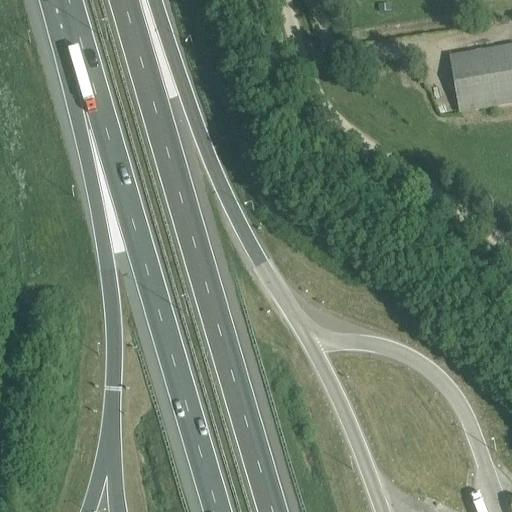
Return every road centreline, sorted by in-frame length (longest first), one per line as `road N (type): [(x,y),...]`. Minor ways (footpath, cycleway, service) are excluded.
road 1 (motorway): [(275,511),(124,0)]
road 2 (motorway): [(71,18),(218,511)]
road 3 (motorway): [(71,18),(85,155),(114,301),(114,395)]
road 4 (unclassified): [(511,249),(325,113),(285,0)]
road 5 (motorway): [(293,312),(207,155),(146,0)]
